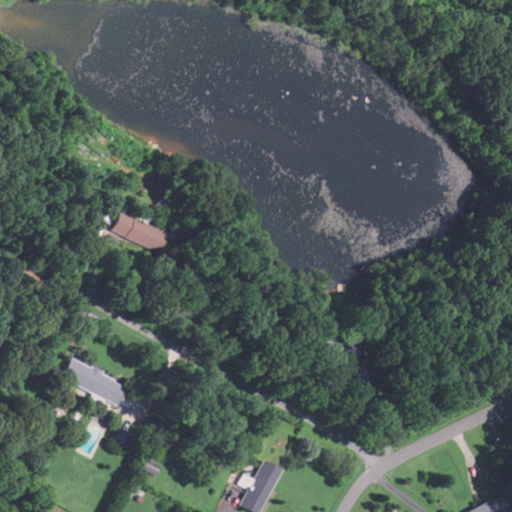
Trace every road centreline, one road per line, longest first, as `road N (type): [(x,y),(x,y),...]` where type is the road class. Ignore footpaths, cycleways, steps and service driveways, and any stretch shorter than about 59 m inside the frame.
road 1 (residential): [(67,288),(323,424),(361,450),(373,474)]
road 2 (residential): [(511,402),(381,468),(342,511)]
